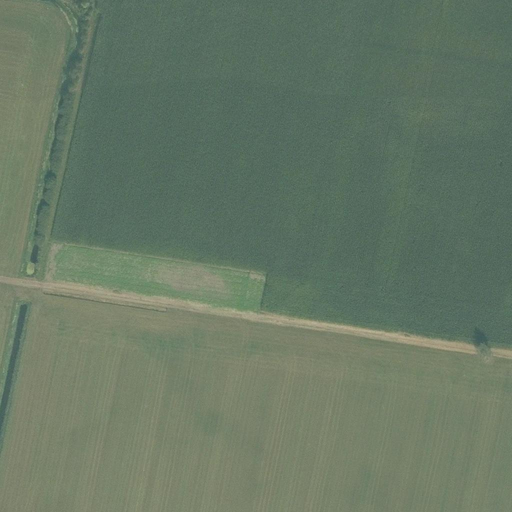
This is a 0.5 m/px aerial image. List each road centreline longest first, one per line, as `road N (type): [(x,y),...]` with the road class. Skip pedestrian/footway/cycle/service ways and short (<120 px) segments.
road 1 (track): [(511,358),(0,279)]
road 2 (track): [(25,0),(66,14),(73,29),(0,400)]
